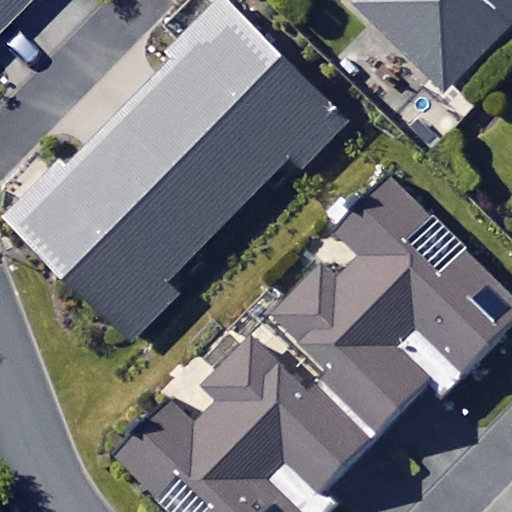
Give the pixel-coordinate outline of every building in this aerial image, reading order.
[(0,0),(0,14),(14,0),(0,0)] [(511,16),(511,0),(355,0),(353,2),(440,88),(511,16)] [(342,122),(224,4),(11,218),(131,338),(182,287),(168,272),(287,153),(300,165),(342,122)] [(483,263),(387,171),(333,227),(360,252),(336,278),(318,261),(269,313),(382,421),(426,375),(438,386),(498,323),(461,287),(483,263)] [(365,442),(249,330),(165,395),(112,450),(176,511),(322,511),(333,501),(320,488),(365,442)]
